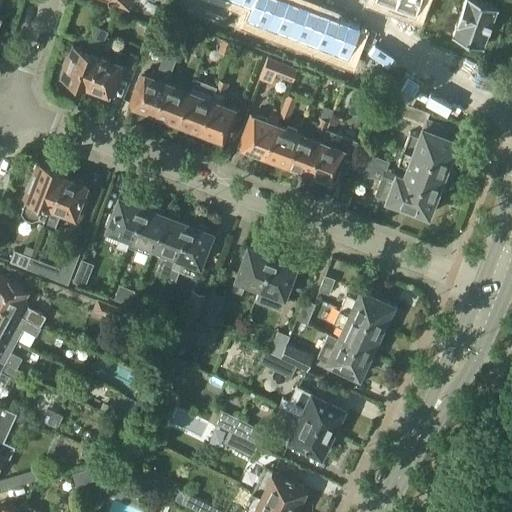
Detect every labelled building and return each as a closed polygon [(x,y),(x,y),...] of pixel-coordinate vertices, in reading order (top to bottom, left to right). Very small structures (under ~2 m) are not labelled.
[(193,0),(189,0),(186,8),(195,11),(198,2),(193,0)] [(254,0),(253,3),(248,16),(269,25),(278,0),(254,0)] [(294,0),(278,0),(269,25),(290,33),(302,3),(294,0)] [(397,0),(396,5),(417,13),(421,0),(397,0)] [(482,46),(495,8),(473,0),(466,0),(453,36),(482,46)] [(302,3),(290,33),(312,41),(323,11),(302,3)] [(186,8),(182,17),(191,20),(195,11),(186,8)] [(323,11),(312,41),(333,49),(344,19),(323,11)] [(214,14),(211,23),(219,27),(223,17),(214,14)] [(223,17),(219,27),(228,30),(232,21),(223,17)] [(344,19),(333,49),(354,57),(366,27),(344,19)] [(193,40),(199,25),(189,21),(183,37),(193,40)] [(71,59),(63,78),(66,80),(68,83),(74,85),(77,83),(87,87),(88,85),(99,54),(100,54),(102,47),(106,36),(109,29),(97,25),(88,50),(76,45),(75,48),(72,50),(70,55),(71,59)] [(106,36),(102,47),(109,50),(114,38),(106,36)] [(229,53),(234,42),(223,38),(219,49),(229,53)] [(144,72),(132,104),(136,106),(137,108),(142,110),(144,109),(155,113),(167,80),(168,81),(177,55),(165,50),(157,73),(158,73),(157,77),(144,72)] [(139,54),(130,51),(125,65),(134,68),(139,54)] [(99,54),(88,85),(98,88),(100,92),(105,93),(108,92),(111,93),(123,63),(100,54),(99,54)] [(292,80),(297,68),(267,57),(259,77),(272,82),(275,73),(292,80)] [(190,89),(177,121),(180,123),(181,125),(186,127),(189,126),(200,130),(212,98),(213,98),(216,90),(218,86),(217,86),(194,77),(190,89)] [(218,86),(216,90),(225,94),(229,82),(220,78),(217,86),(218,86)] [(167,80),(155,113),(165,117),(166,120),(171,122),(174,120),(177,121),(190,89),(168,81),(167,80)] [(284,102),(280,114),(290,118),(295,106),(298,97),(288,93),(284,102)] [(212,98),(200,130),(210,134),(211,137),(216,139),(219,137),(223,139),(235,107),(213,98),(212,98)] [(402,102),(397,114),(424,124),(427,118),(429,112),(428,112),(403,102),(402,102)] [(253,114),(241,146),(245,147),(246,150),(251,152),(253,150),(264,155),(277,122),(280,114),(271,110),(267,119),(253,114)] [(320,117),(315,129),(324,132),(326,127),(329,120),(331,113),(323,110),(321,117),(320,117)] [(410,131),(403,150),(447,166),(448,162),(451,161),(453,156),(452,153),(457,140),(446,136),(447,132),(440,129),(442,124),(427,118),(424,124),(420,135),(410,131)] [(277,122),(264,155),(275,159),(276,161),(281,163),(283,162),(287,163),(299,131),(277,122)] [(321,139),(309,172),(320,176),(321,178),(326,180),(328,179),(332,180),(337,167),(347,171),(349,165),(355,149),(358,140),(326,127),(324,132),(321,139)] [(299,131),(287,163),(290,164),(291,167),(296,169),(298,168),(309,172),(321,139),(299,131)] [(355,149),(349,165),(361,170),(367,154),(355,149)] [(403,150),(398,163),(408,167),(404,176),(404,178),(438,190),(443,177),(445,176),(447,171),(446,168),(447,166),(403,150)] [(361,170),(360,173),(370,176),(371,173),(381,177),(375,194),(387,198),(387,199),(428,214),(433,202),(436,201),(438,195),(437,193),(438,190),(404,178),(404,176),(386,169),(386,171),(372,166),(376,156),(368,152),(367,154),(361,170)] [(376,156),(372,166),(386,171),(386,169),(390,161),(376,156)] [(27,197),(22,211),(26,216),(32,219),(39,217),(45,219),(62,174),(63,175),(64,172),(52,167),(53,165),(43,161),(42,163),(39,162),(31,182),(29,181),(25,192),(27,192),(26,196),(27,197)] [(45,219),(44,223),(54,227),(61,209),(81,217),(88,197),(82,195),(86,184),(83,182),(84,180),(74,176),(73,179),(63,175),(62,174),(45,219)] [(110,214),(106,224),(108,225),(107,228),(121,234),(117,245),(126,249),(128,245),(143,205),(133,201),(134,199),(123,195),(122,197),(120,196),(112,215),(110,214)] [(143,205),(128,245),(150,254),(153,247),(166,214),(164,213),(165,210),(154,206),(153,209),(143,205)] [(166,214),(153,247),(169,253),(165,263),(164,263),(159,274),(168,277),(189,222),(178,218),(179,216),(169,212),(168,214),(166,214)] [(189,222),(168,277),(176,280),(179,270),(195,276),(201,260),(204,261),(207,251),(205,250),(212,231),(209,230),(210,228),(200,224),(199,226),(189,222)] [(15,250),(10,261),(27,267),(31,256),(34,248),(26,245),(23,253),(15,250)] [(237,277),(233,288),(242,292),(246,281),(260,287),(272,254),(270,253),(271,251),(261,247),(260,249),(248,245),(236,277),(237,277)] [(260,287),(256,297),(280,306),(296,263),(285,259),(286,256),(275,252),(274,255),(272,254),(260,287)] [(31,256),(27,267),(68,283),(77,261),(65,256),(61,267),(31,256)] [(85,286),(94,263),(81,259),(73,281),(85,286)] [(335,278),(324,274),(318,290),(329,294),(335,278)] [(0,275),(0,303),(40,325),(45,316),(32,308),(29,308),(25,290),(26,290),(0,275)] [(135,289),(119,284),(114,298),(129,304),(135,289)] [(347,294),(340,307),(383,327),(384,324),(387,323),(389,318),(388,315),(394,303),(361,288),(356,298),(347,294)] [(198,317),(206,294),(193,290),(185,313),(198,317)] [(209,292),(200,318),(214,323),(223,297),(209,292)] [(315,303),(304,298),(296,318),(308,323),(315,303)] [(120,307),(97,299),(93,310),(116,319),(120,307)] [(41,326),(40,325),(0,303),(0,332),(2,333),(16,341),(23,328),(36,335),(41,326)] [(340,307),(334,322),(343,326),(338,336),(371,352),(377,338),(380,337),(382,333),(381,330),(383,327),(340,307)] [(184,314),(177,329),(211,345),(218,330),(184,314)] [(280,358),(287,342),(286,342),(289,336),(278,331),(268,352),(268,353),(280,358)] [(0,359),(1,360),(1,361),(13,367),(14,366),(5,361),(16,341),(2,333),(0,332),(0,359)] [(324,342),(318,355),(327,360),(327,361),(360,376),(361,373),(364,372),(366,367),(365,364),(371,352),(338,336),(329,332),(324,342)] [(295,365),(296,364),(306,369),(313,355),(287,342),(280,358),(295,365)] [(293,369),(295,365),(280,358),(268,353),(268,352),(264,350),(259,361),(290,376),(293,369)] [(85,372),(89,364),(77,358),(73,365),(85,372)] [(0,359),(0,372),(1,370),(20,380),(25,372),(14,366),(13,367),(1,361),(1,360),(0,359)] [(170,364),(165,373),(175,378),(179,368),(170,364)] [(283,397),(280,405),(281,405),(301,414),(300,415),(333,431),(339,419),(341,418),(344,413),(343,410),(345,407),(325,397),(324,395),(319,392),(316,393),(312,391),(312,392),(302,387),(298,385),(290,401),(283,397)] [(114,415),(129,423),(136,408),(120,401),(114,415)] [(0,404),(0,463),(4,455),(10,458),(16,444),(5,439),(18,412),(0,404)] [(281,405),(275,416),(286,422),(280,433),(289,438),(289,439),(293,441),(294,444),(299,446),(302,445),(321,454),(323,451),(326,450),(328,445),(327,442),(333,431),(300,415),(301,414),(281,405)] [(229,430),(228,432),(257,446),(264,431),(215,407),(209,420),(229,430)] [(129,424),(119,419),(108,414),(97,436),(117,447),(129,424)] [(127,432),(119,449),(129,454),(133,447),(147,454),(152,443),(127,432)] [(252,455),(257,446),(228,432),(224,441),(252,455)] [(87,455),(95,458),(101,454),(90,449),(87,455)] [(92,488),(91,482),(98,479),(106,462),(72,473),(76,486),(79,485),(81,492),(92,488)] [(252,491),(294,511),(306,486),(265,466),(252,491)] [(0,479),(0,484),(1,489),(37,478),(35,469),(0,479)] [(121,489),(125,479),(107,470),(102,480),(121,489)] [(293,511),(294,511),(252,491),(241,511),(293,511)] [(198,511),(224,511),(225,511),(187,493),(182,504),(198,511)] [(0,511),(42,511),(21,502),(17,511),(3,505),(0,510),(0,509),(0,511)]
